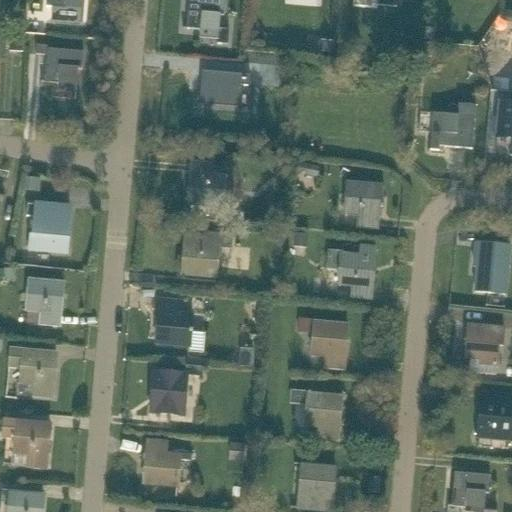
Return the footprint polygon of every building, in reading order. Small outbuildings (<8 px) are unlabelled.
[(51,0),(51,7),(47,7),(47,8),(82,11),(81,24),(82,24),(84,0),(51,0)] [(224,17),(225,0),(188,0),(186,29),(182,28),(182,29),(217,33),(216,44),(227,45),(229,31),(219,30),(220,17),(224,17)] [(9,52),(23,53),(23,41),(9,40),(9,52)] [(48,50),(48,48),(36,46),(35,56),(47,56),(45,82),(41,81),(40,82),(75,85),(74,99),(75,99),(78,70),(81,71),(83,53),(48,50)] [(232,94),(234,76),(202,73),(199,105),(236,108),(238,94),(232,94)] [(492,92),(491,104),(501,105),(503,105),(504,93),(492,92)] [(432,133),(430,151),(438,151),(439,147),(472,150),(475,106),(458,105),(457,116),(433,114),(433,115),(436,116),(434,133),(432,133)] [(191,177),(188,207),(189,207),(189,204),(220,207),(220,210),(221,210),(221,207),(227,208),(232,204),(233,195),(233,192),(234,183),(230,179),(223,178),(224,176),(223,176),(222,178),(218,178),(190,175),(189,176),(191,177)] [(27,179),(26,192),(37,193),(38,180),(27,179)] [(348,185),(348,182),(347,182),(344,217),(346,217),(346,214),(379,217),(379,216),(377,216),(380,185),(379,185),(379,187),(348,185)] [(29,250),(67,253),(68,240),(68,239),(66,239),(69,211),(27,208),(26,217),(35,218),(34,236),(30,236),(29,250)] [(215,280),(219,237),(186,234),(185,246),(184,246),(184,247),(185,247),(182,277),(183,277),(183,275),(214,278),(214,280),(215,280)] [(294,234),(293,247),(305,248),(307,235),(294,234)] [(504,296),(509,248),(475,245),(473,265),(473,269),(476,270),(474,294),(504,296)] [(371,287),(375,248),(362,247),(361,257),(342,255),(342,253),(328,252),(326,269),(340,271),(338,287),(339,288),(339,285),(372,288),(372,287),(371,287)] [(28,313),(28,311),(41,312),(40,324),(59,326),(61,313),(60,313),(62,283),(30,280),(27,313),(28,313)] [(177,316),(178,302),(158,300),(157,315),(159,315),(156,345),(187,348),(188,348),(190,333),(192,333),(192,330),(190,330),(192,315),(191,315),(190,317),(177,316)] [(300,320),(299,334),(312,335),(313,321),(300,320)] [(315,325),(315,323),(314,322),(311,357),(312,357),(312,355),(345,358),(345,357),(344,357),(347,325),(346,325),(346,328),(315,325)] [(502,347),(503,329),(468,326),(464,358),(460,358),(459,368),(469,369),(470,360),(495,363),(495,371),(496,371),(498,347),(502,347)] [(22,354),(22,351),(12,350),(11,363),(20,364),(18,384),(19,385),(19,382),(32,384),(30,403),(50,405),(52,386),(52,385),(51,385),(54,355),(53,354),(53,357),(22,354)] [(183,419),(186,376),(153,373),(151,386),(153,386),(150,416),(151,416),(151,414),(182,416),(182,419),(183,419)] [(309,396),(309,393),(308,393),(305,428),(306,428),(306,426),(339,429),(339,428),(338,427),(341,396),(340,396),(339,399),(309,396)] [(511,422),(511,404),(481,402),(477,434),(473,434),(473,435),(509,438),(508,446),(509,446),(511,422)] [(18,424),(18,422),(7,421),(6,434),(16,434),(14,455),(15,455),(15,453),(28,454),(27,467),(47,469),(48,456),(48,455),(47,455),(50,425),(48,425),(48,427),(18,424)] [(146,456),(144,486),(145,486),(145,484),(175,487),(175,489),(176,489),(179,455),(178,455),(178,458),(166,457),(167,444),(146,442),(145,455),(145,456),(146,456)] [(302,467),(303,465),(294,464),(294,465),(302,465),(298,508),(290,508),(330,511),(331,500),(333,500),(333,499),(331,499),(334,468),(333,467),(333,470),(302,467)] [(488,495),(490,477),(454,474),(451,506),(447,506),(447,507),(482,511),(481,511),(495,511),(496,507),(483,505),(484,495),(488,495)] [(11,494),(12,492),(2,491),(1,503),(9,504),(8,511),(41,511),(43,495),(42,495),(42,497),(11,494)]
